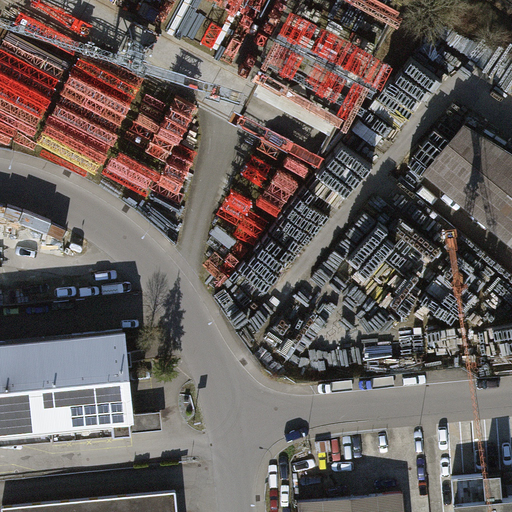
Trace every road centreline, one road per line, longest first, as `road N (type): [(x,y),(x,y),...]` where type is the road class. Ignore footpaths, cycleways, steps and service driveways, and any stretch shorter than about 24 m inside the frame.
road 1 (residential): [(0,177),(68,188),(167,267),(228,371),(232,417)]
road 2 (unclassified): [(511,387),(232,417)]
road 3 (unknown): [(232,417),(118,445),(0,454)]
